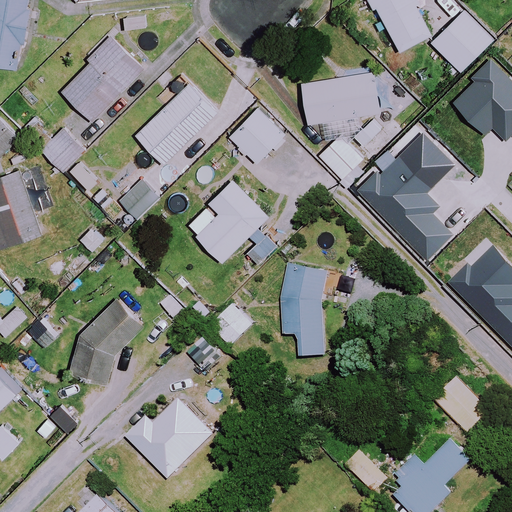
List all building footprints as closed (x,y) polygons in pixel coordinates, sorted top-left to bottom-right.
[(29,0),(0,0),(0,65),(18,69),(29,0)] [(432,34),(413,0),(374,0),(401,51),(432,34)] [(494,40),(465,11),(433,42),(461,71),(494,40)] [(146,66),(112,34),(90,58),(92,61),(63,91),(94,120),(146,66)] [(511,77),(492,57),(473,75),(477,79),(455,100),(487,132),(494,124),(507,137),(511,132),(511,77)] [(323,121),(359,115),(382,111),(375,71),(301,84),(308,123),(323,121)] [(218,113),(191,84),(137,135),(164,164),(218,113)] [(286,133),(259,107),(230,137),(257,163),(286,133)] [(0,156),(19,139),(2,120),(0,121),(0,156)] [(375,120),(356,139),(364,146),(382,128),(375,120)] [(89,145),(67,124),(42,149),(64,170),(89,145)] [(363,158),(342,135),(320,154),(342,178),(363,158)] [(377,168),(358,187),(427,257),(454,231),(433,211),(440,204),(427,191),(435,183),(404,151),(381,173),(377,168)] [(43,232),(19,168),(0,175),(0,241),(2,247),(43,232)] [(158,196),(143,180),(122,201),(137,216),(158,196)] [(270,254),(280,244),(261,224),(269,216),(234,180),(212,202),(188,225),(224,261),(250,234),(258,242),(248,252),(260,264),(270,254)] [(105,240),(92,228),(81,239),(94,251),(105,240)] [(471,263),(452,282),(511,343),(511,260),(497,245),(475,267),(471,263)] [(327,267),(287,267),(286,334),(303,334),(302,356),(326,356),(327,267)] [(116,356),(145,328),(118,301),(85,333),(73,373),(109,383),(116,356)] [(255,325),(235,305),(213,326),(233,346),(255,325)] [(5,319),(0,313),(0,327),(7,335),(29,316),(19,306),(5,319)] [(148,375),(134,367),(124,384),(138,392),(148,375)] [(0,409),(17,393),(0,375),(0,409)] [(492,411),(459,377),(436,399),(469,433),(492,411)] [(217,433),(181,398),(157,422),(149,414),(128,435),(171,478),(217,433)] [(21,443),(2,424),(0,425),(0,454),(5,459),(21,443)] [(475,458),(455,438),(427,466),(417,455),(397,475),(407,485),(397,495),(414,511),(433,511),(454,492),(448,485),(475,458)] [(390,478),(364,449),(348,464),(374,492),(390,478)] [(118,511),(102,494),(83,511),(118,511)]
